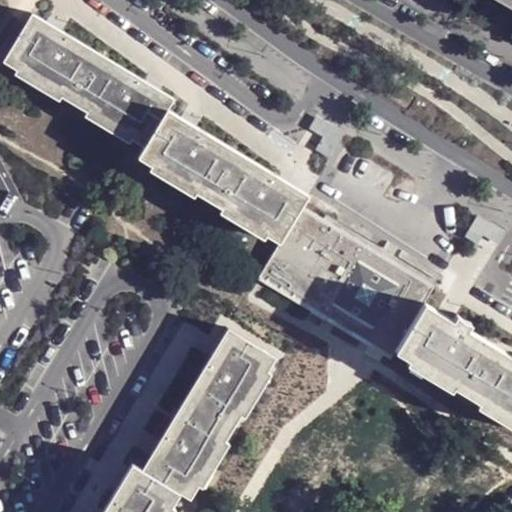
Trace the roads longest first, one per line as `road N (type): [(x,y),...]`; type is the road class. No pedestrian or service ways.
road 1 (residential): [(220,0),(511,198)]
road 2 (residential): [(511,87),(363,0)]
